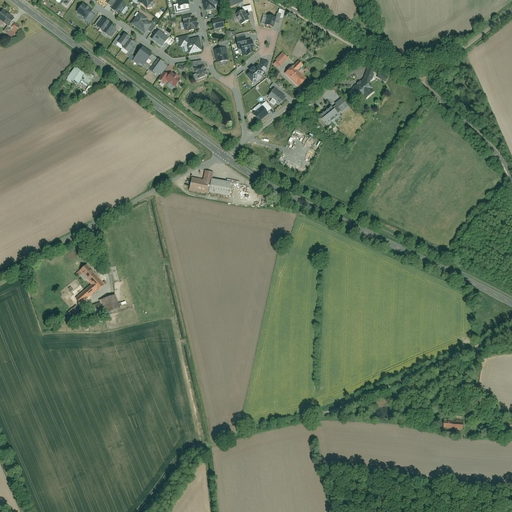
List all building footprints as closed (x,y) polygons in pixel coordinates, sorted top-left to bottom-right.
[(154,0),(139,0),(138,3),(147,10),(154,0)] [(188,0),(177,0),(179,9),(190,6),(188,0)] [(203,0),(206,12),(216,10),(215,7),(220,6),(219,0),(203,0)] [(127,7),(119,1),(111,11),(120,17),(127,7)] [(93,10),(83,3),(76,13),(86,20),(91,13),(93,10)] [(0,25),(1,26),(3,24),(7,26),(13,17),(2,10),(0,12),(0,25)] [(245,10),(235,14),(241,26),(250,22),(245,10)] [(148,18),(139,12),(131,25),(146,35),(152,25),(147,21),(148,18)] [(91,23),(96,16),(91,13),(86,20),(91,23)] [(191,15),(183,17),(186,34),(199,32),(196,18),(192,19),(191,15)] [(277,18),(268,16),(266,27),(274,29),(277,18)] [(117,29),(104,19),(97,28),(110,38),(117,29)] [(223,20),(212,22),(214,32),(225,30),(223,20)] [(14,26),(7,36),(13,40),(20,30),(14,26)] [(175,41),(159,31),(153,41),(163,48),(166,43),(171,46),(175,41)] [(131,38),(125,34),(122,38),(119,43),(124,47),(122,49),(128,53),(132,47),(135,43),(130,40),(131,38)] [(119,36),(113,44),(117,46),(119,43),(122,38),(119,36)] [(188,36),(178,39),(181,49),(188,47),(190,55),(202,52),(199,39),(189,41),(188,36)] [(246,37),(236,39),(238,51),(243,50),(244,54),(256,52),(253,40),(247,41),(246,37)] [(127,55),(130,58),(136,50),(132,47),(128,53),(127,55)] [(153,54),(144,48),(134,61),(138,64),(139,62),(145,66),(153,54)] [(226,48),(214,51),(217,65),(229,62),(226,48)] [(288,59),(282,53),(275,61),(277,62),(274,65),(278,69),(288,59)] [(168,67),(158,60),(149,71),(159,78),(168,67)] [(304,66),(299,61),(285,75),(299,88),(307,80),(299,72),(304,66)] [(257,66),(246,75),(254,85),(266,75),(263,73),(267,70),(268,63),(262,62),(261,66),(259,68),(257,66)] [(77,66),(67,80),(78,88),(81,84),(86,87),(93,78),(77,66)] [(205,66),(194,70),(199,81),(209,77),(205,66)] [(169,76),(165,73),(159,81),(164,85),(167,82),(176,89),(182,80),(172,73),(169,76)] [(373,75),(366,73),(363,80),(352,90),(363,102),(375,92),(370,85),(373,75)] [(287,99),(275,89),(268,98),(280,108),(287,99)] [(349,108),(342,99),(335,105),(342,113),(349,108)] [(266,102),(252,112),(260,122),(270,115),(267,112),(271,109),(266,102)] [(332,107),(321,116),(330,127),(341,118),(332,107)] [(210,193),(212,180),(213,173),(203,171),(201,180),(191,178),(189,191),(209,195),(210,193)] [(212,180),(210,193),(228,196),(230,183),(212,180)] [(75,299),(81,306),(106,285),(88,264),(79,272),(91,286),(75,299)] [(116,295),(100,300),(104,313),(127,305),(126,301),(118,303),(116,295)] [(75,307),(67,314),(72,320),(81,313),(75,307)] [(445,421),(445,430),(464,431),(465,422),(445,421)]
